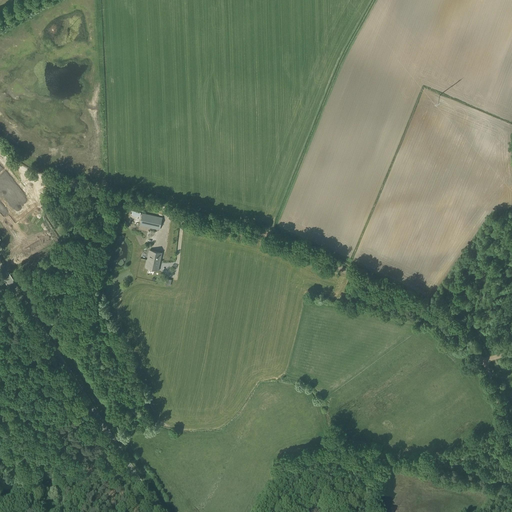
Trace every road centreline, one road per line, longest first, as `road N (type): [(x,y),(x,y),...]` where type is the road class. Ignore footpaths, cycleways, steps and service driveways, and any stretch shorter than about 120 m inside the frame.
road 1 (track): [(181,213),(277,238),(449,322),(482,361),(511,444)]
road 2 (secondary): [(158,511),(0,272)]
road 3 (unclassified): [(181,213),(39,176),(0,152)]
